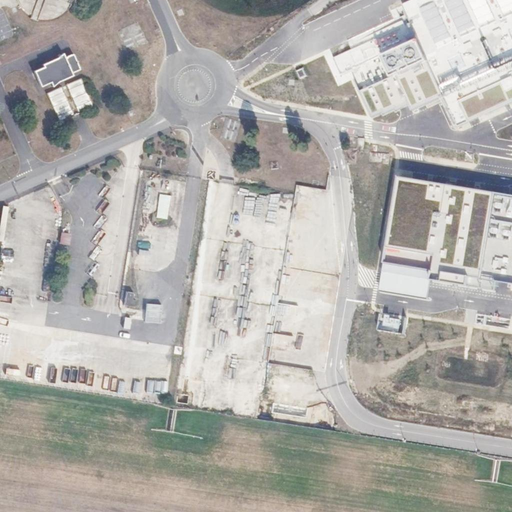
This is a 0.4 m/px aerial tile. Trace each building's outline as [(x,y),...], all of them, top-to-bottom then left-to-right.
[(511,0),(420,0),(408,5),(452,108),(446,111),(455,131),(511,106),(511,0)] [(400,61),(411,56),(400,32),(389,37),(400,61)] [(331,77),(369,90),(383,47),(338,33),(331,55),(337,57),(331,77)] [(65,55),(33,68),(41,88),(81,72),(74,53),(65,56),(65,55)] [(409,64),(406,69),(417,76),(420,72),(409,64)] [(173,100),(209,108),(216,78),(180,70),(173,100)] [(69,83),(72,101),(86,98),(82,80),(69,83)] [(61,87),(48,93),(60,120),(73,113),(61,87)] [(511,193),(400,176),(385,272),(496,289),(498,282),(511,283),(511,193)] [(160,193),(156,217),(167,219),(171,195),(160,193)] [(133,306),(135,293),(126,292),(125,305),(133,306)] [(161,322),(161,304),(146,303),(145,321),(161,322)] [(292,343),(293,336),(275,333),(272,355),(305,360),(308,346),(292,343)] [(427,374),(426,363),(412,364),(412,374),(427,374)] [(395,414),(511,428),(511,412),(397,399),(395,414)]
